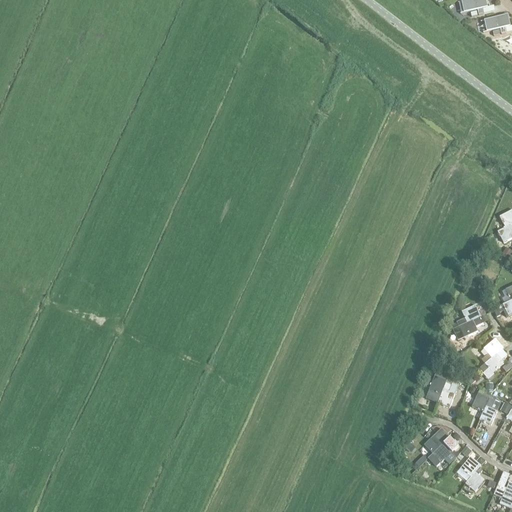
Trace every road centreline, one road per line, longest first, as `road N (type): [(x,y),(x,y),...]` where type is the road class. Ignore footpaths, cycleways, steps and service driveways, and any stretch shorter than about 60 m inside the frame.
road 1 (track): [(463,150),(479,126),(474,105),(366,26),(345,0)]
road 2 (tertiary): [(365,0),(511,112)]
